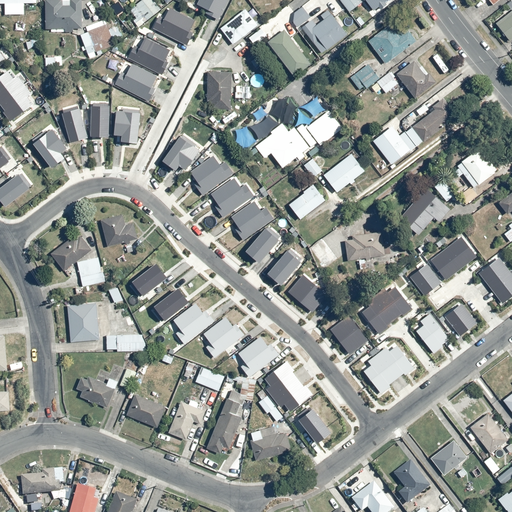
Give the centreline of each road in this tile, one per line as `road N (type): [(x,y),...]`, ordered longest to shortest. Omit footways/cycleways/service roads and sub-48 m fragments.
road 1 (residential): [(3,245),(78,189),(115,185),(143,196),(303,336),(377,433)]
road 2 (residential): [(47,434),(248,496)]
road 3 (residential): [(3,245),(36,318),(47,434)]
road 4 (residential): [(377,433),(511,328)]
road 5 (residential): [(248,496),(320,475),(377,433)]
road 6 (residential): [(436,0),(511,95)]
